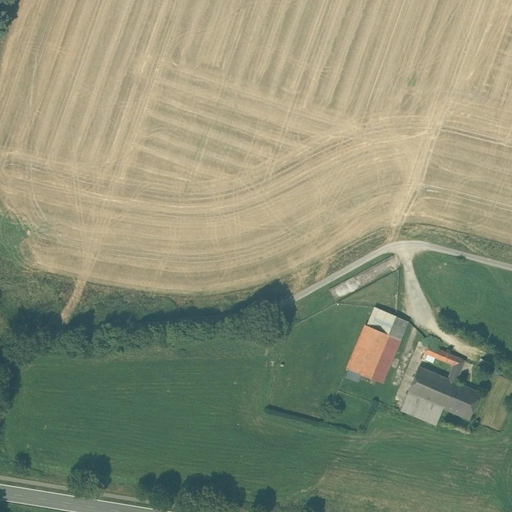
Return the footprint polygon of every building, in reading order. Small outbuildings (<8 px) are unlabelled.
[(366,326),(388,334),(391,328),(396,316),(374,307),(366,326)] [(391,328),(403,334),(408,321),(396,316),(391,328)] [(388,334),(366,326),(348,368),(370,377),(388,334)] [(403,334),(391,328),(388,334),(401,340),(403,334)] [(401,340),(388,334),(370,377),(370,378),(383,384),(401,340)] [(418,367),(407,393),(443,409),(444,409),(456,382),(465,360),(428,345),(424,353),(453,365),(447,379),(418,367)] [(469,420),(481,393),(456,382),(444,409),(469,420)] [(436,425),(443,409),(407,393),(400,410),(436,425)]
